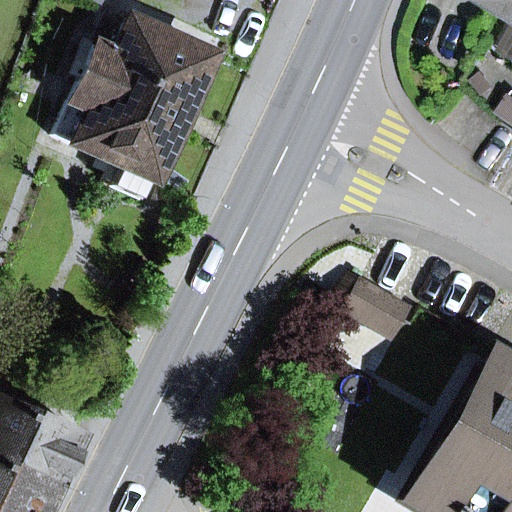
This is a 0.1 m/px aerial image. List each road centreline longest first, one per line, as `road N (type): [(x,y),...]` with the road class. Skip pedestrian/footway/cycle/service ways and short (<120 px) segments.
road 1 (primary): [(296,126),(103,511)]
road 2 (residential): [(296,126),(511,240)]
road 3 (primary): [(355,0),(296,126)]
